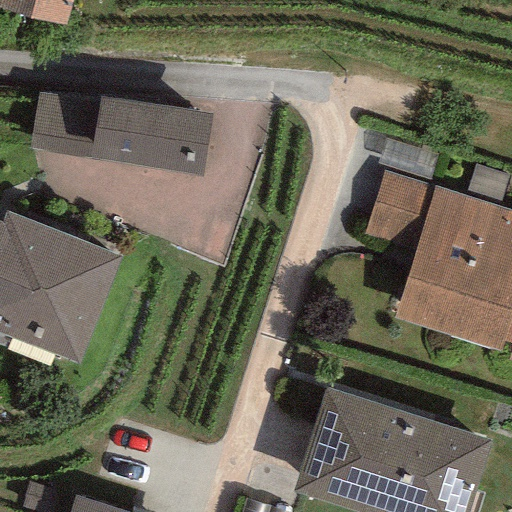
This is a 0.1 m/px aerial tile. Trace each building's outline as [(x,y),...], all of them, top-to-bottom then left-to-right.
[(0,0),(0,9),(62,28),(70,0),(0,0)] [(201,177),(210,113),(95,97),(94,102),(35,93),(26,152),(201,177)] [(413,250),(391,320),(495,352),(511,296),(511,211),(382,171),(362,234),(413,250)] [(0,333),(76,363),(117,257),(3,213),(0,220),(0,333)] [(472,511),(496,441),(334,386),(296,497),(341,511),(472,511)] [(121,511),(73,497),(67,511),(121,511)]
